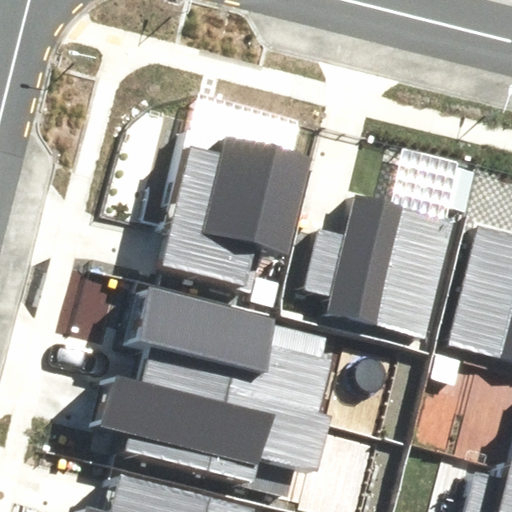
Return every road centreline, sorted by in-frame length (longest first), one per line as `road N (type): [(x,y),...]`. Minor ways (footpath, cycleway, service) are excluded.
road 1 (residential): [(511,43),(337,0)]
road 2 (residential): [(29,0),(0,119)]
